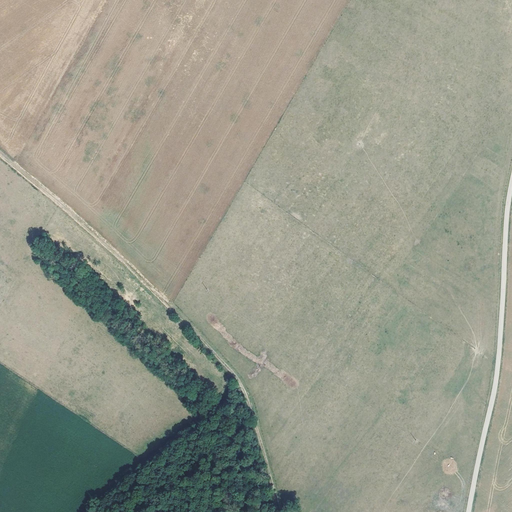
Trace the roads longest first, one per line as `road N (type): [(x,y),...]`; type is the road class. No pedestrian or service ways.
road 1 (track): [(0,151),(239,379),(281,511)]
road 2 (unclassified): [(469,511),(499,353),(511,183)]
road 3 (track): [(83,511),(239,379)]
